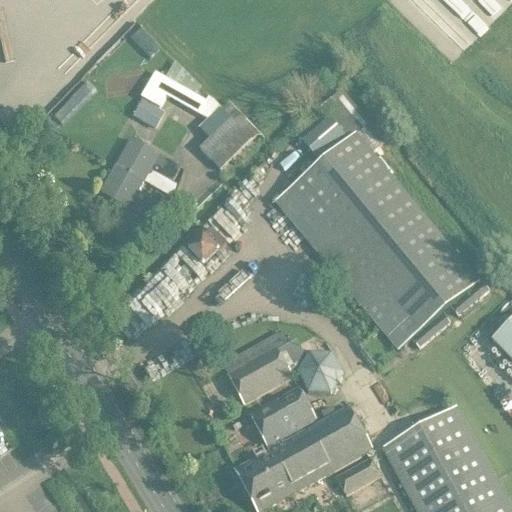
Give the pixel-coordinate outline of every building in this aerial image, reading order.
[(210,140),(231,120),(211,100),(209,104),(155,74),(141,98),(160,109),(167,96),(210,121),(200,130),(210,140)] [(107,79),(108,92),(140,90),(139,77),(107,79)] [(348,144),(276,203),(291,221),(399,352),(412,341),(419,350),(450,324),(443,316),(479,285),(372,155),(385,144),(342,92),(321,109),(329,119),(304,140),(319,159),(344,139),(348,144)] [(231,120),(210,140),(199,150),(221,171),(252,141),(231,120)] [(131,140),(116,167),(144,182),(150,171),(171,184),(180,168),(148,150),(150,146),(144,142),(141,146),(131,140)] [(144,182),(116,167),(101,193),(150,221),(159,206),(137,194),(144,182)] [(483,285),(452,311),(458,318),(489,292),(483,285)] [(511,323),(492,342),(511,362),(511,323)] [(293,378),(289,372),(300,366),(291,349),(289,350),(279,334),(222,366),(244,405),(293,378)] [(293,495),(348,466),(374,451),(350,408),(283,444),(281,440),(317,420),(301,392),(295,391),(250,416),(270,452),(293,495)] [(382,450),(416,511),(511,511),(457,410),(382,450)] [(262,511),(293,495),(270,452),(234,471),(256,511),(262,511)] [(336,479),(346,497),(381,478),(371,460),(336,479)]
